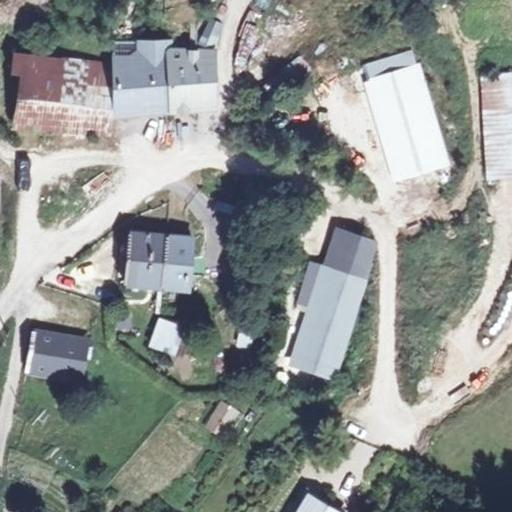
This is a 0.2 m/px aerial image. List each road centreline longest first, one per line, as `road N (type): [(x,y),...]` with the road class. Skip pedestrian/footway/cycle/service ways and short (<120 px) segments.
road 1 (track): [(30,170),(212,154),(274,160),(340,189),(384,228),(386,390),(403,418),(434,412),(511,333)]
road 2 (track): [(30,170),(26,311),(0,437)]
road 3 (residential): [(0,307),(61,243),(143,186),(212,154)]
